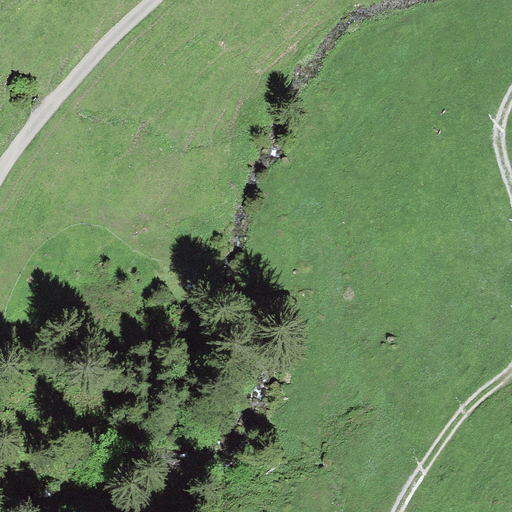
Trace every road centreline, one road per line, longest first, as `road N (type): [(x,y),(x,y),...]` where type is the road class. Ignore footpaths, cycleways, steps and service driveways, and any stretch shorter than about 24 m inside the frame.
road 1 (track): [(0,182),(162,0)]
road 2 (track): [(399,511),(461,417),(511,370)]
